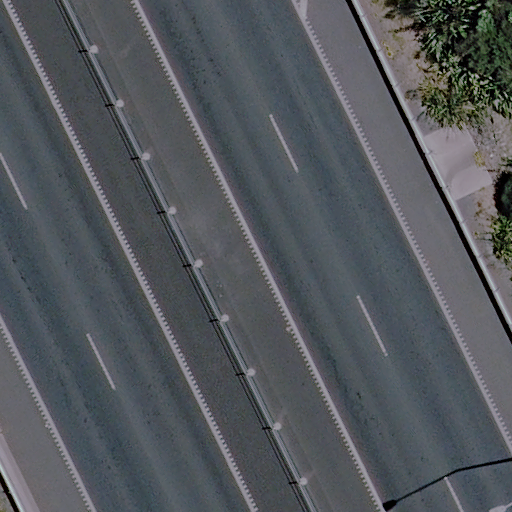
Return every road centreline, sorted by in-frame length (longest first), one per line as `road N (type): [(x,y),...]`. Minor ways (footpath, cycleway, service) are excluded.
road 1 (motorway): [(161,0),(416,511)]
road 2 (motorway): [(123,511),(0,266)]
